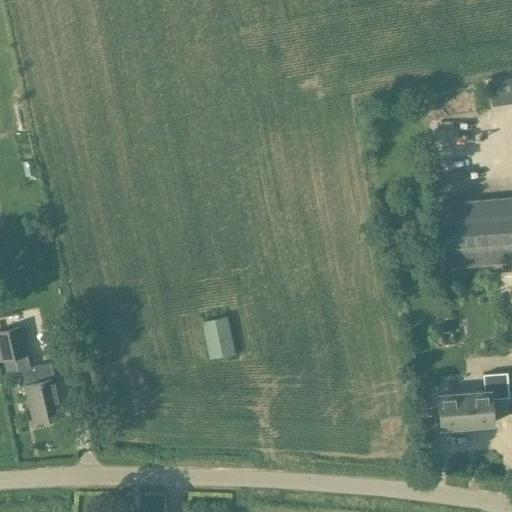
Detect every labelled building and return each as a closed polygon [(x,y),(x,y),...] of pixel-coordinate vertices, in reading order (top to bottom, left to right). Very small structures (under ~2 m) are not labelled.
[(511,102),(511,88),(492,89),(493,103),(511,102)] [(511,196),(440,202),(444,269),(511,262),(511,196)] [(226,316),(202,321),(209,357),(233,352),(226,316)] [(0,331),(0,361),(28,355),(22,326),(0,331)] [(50,363),(21,369),(29,409),(32,421),(62,415),(54,377),(53,377),(50,363)] [(440,427),(492,423),(490,399),(508,397),(506,372),(482,374),(484,391),(438,395),(440,427)]
